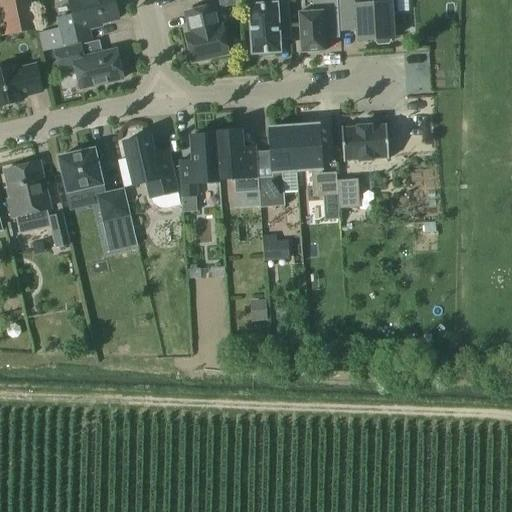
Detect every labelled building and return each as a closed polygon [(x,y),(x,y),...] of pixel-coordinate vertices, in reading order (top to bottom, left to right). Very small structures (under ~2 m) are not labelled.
[(37,30),(30,0),(0,0),(0,7),(3,24),(0,24),(0,33),(1,37),(37,30)] [(119,20),(113,0),(69,0),(73,16),(58,20),(64,47),(92,41),(89,27),(119,20)] [(290,29),(288,0),(261,0),(262,5),(249,6),(250,23),(249,23),(250,37),(251,37),(252,54),(258,54),(258,57),(274,56),(274,53),(280,52),(279,51),(278,30),(290,29)] [(339,27),(336,0),(311,0),(313,12),(298,13),(301,53),(306,53),(309,55),(312,56),(315,56),(318,55),(320,52),(325,52),(323,28),(339,27)] [(378,45),(388,44),(390,39),(393,39),(391,13),(410,12),(408,0),(372,0),(373,4),(369,5),(368,0),(339,0),(341,24),(356,23),(357,42),(375,40),(378,45)] [(219,28),(214,6),(186,12),(189,26),(190,26),(192,34),(185,36),(192,62),(196,61),(199,64),(207,62),(208,58),(228,54),(222,27),(219,28)] [(83,58),(80,45),(55,51),(59,71),(75,68),(80,89),(123,79),(116,51),(83,58)] [(0,106),(22,102),(21,97),(43,92),(37,66),(15,71),(14,67),(0,69),(0,106)] [(322,107),(301,109),(302,124),(323,123),(322,107)] [(388,160),(386,125),(385,125),(385,127),(371,128),(371,126),(357,127),(357,128),(343,129),(342,128),(341,128),(343,163),(345,163),(345,161),(359,160),(359,162),(373,161),(373,159),(387,158),(387,160),(388,160)] [(318,126),(294,127),(297,171),(311,170),(313,197),(323,197),(338,196),(337,181),(336,173),(322,174),(318,126)] [(272,177),(258,178),(259,192),(260,208),(285,207),(284,194),(298,193),(297,171),(294,127),(269,129),(272,177)] [(216,133),(219,182),(220,182),(220,180),(234,179),(235,193),(259,192),(258,178),(256,156),(242,157),(241,131),(216,133)] [(219,182),(216,133),(215,133),(215,135),(191,136),(193,161),(179,162),(181,197),(196,196),(196,184),(219,182)] [(157,207),(160,209),(164,209),(168,209),(181,206),(177,192),(170,160),(156,163),(150,137),(123,143),(133,186),(146,183),(150,198),(151,198),(152,202),(154,204),(157,207)] [(102,185),(94,150),(59,158),(67,193),(102,185)] [(50,210),(39,163),(5,170),(12,199),(8,200),(13,218),(50,210)] [(360,208),(358,180),(337,181),(338,196),(339,210),(360,208)] [(123,191),(98,196),(103,222),(129,216),(123,191)] [(339,210),(338,196),(323,197),(325,221),(339,220),(339,210)] [(71,245),(63,214),(49,217),(56,249),(71,245)] [(435,232),(435,224),(424,225),(425,233),(435,232)] [(277,242),(276,235),(263,236),(264,260),(289,259),(288,241),(277,242)] [(212,269),(212,277),(225,277),(225,268),(212,269)] [(188,279),(201,279),(200,270),(188,270),(188,279)] [(253,299),(253,309),(267,309),(267,299),(253,299)] [(345,348),(337,348),(337,359),(345,359),(345,348)]
